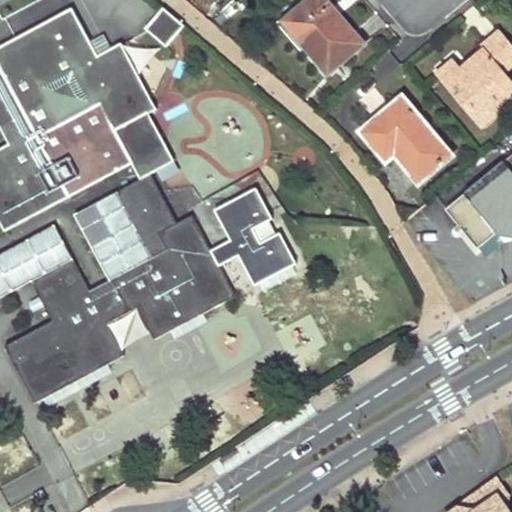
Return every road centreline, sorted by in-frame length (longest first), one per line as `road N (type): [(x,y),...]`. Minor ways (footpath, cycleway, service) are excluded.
road 1 (primary): [(511,319),(190,511)]
road 2 (primary): [(260,511),(511,359)]
